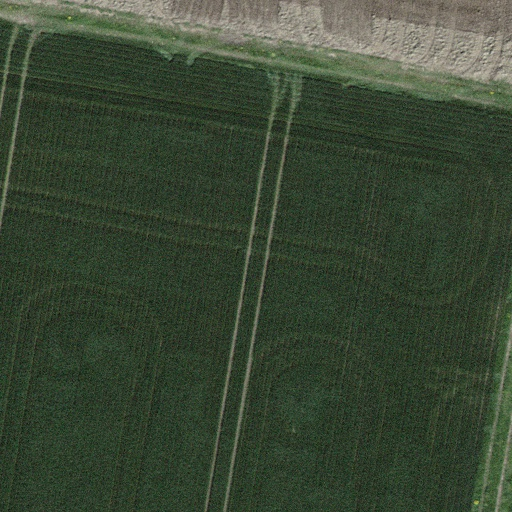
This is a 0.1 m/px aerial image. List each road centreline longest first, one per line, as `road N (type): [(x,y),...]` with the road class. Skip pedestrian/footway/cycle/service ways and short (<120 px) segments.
road 1 (track): [(0,10),(511,104)]
road 2 (track): [(511,309),(480,511)]
